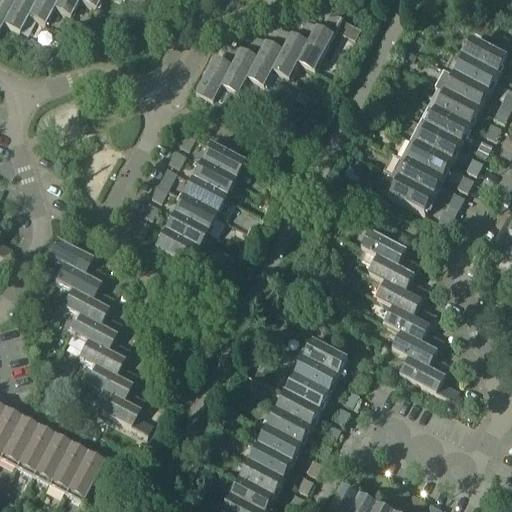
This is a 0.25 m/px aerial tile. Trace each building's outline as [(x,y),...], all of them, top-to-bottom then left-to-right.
[(0,35),(2,32),(18,0),(5,0),(3,5),(0,3),(0,35)] [(18,0),(2,32),(18,41),(27,23),(39,0),(18,0)] [(39,0),(27,23),(44,32),(53,15),(60,0),(39,0)] [(60,0),(53,15),(70,24),(79,8),(82,0),(60,0)] [(82,0),(79,8),(96,16),(104,0),(82,0)] [(325,35),(319,32),(300,68),(317,77),(345,24),(333,18),(325,35)] [(300,43),(293,39),(274,77),(290,86),(300,68),(319,32),(309,26),(300,43)] [(275,50),(269,47),(249,85),(265,94),(274,77),(293,39),(283,34),(275,50)] [(474,46),(475,47),(466,65),(500,82),(509,64),(487,53),(490,46),(477,39),(474,46)] [(243,56),(224,93),(232,97),(240,102),(249,85),(269,47),(258,41),(249,59),(243,56)] [(217,63),(197,101),(223,115),(232,97),(224,93),(243,56),(232,50),(223,67),(217,63)] [(457,82),(491,100),(500,82),(466,65),(457,82)] [(457,82),(448,99),(481,117),(491,100),(457,82)] [(448,99),(438,94),(429,112),(472,135),(481,117),(448,99)] [(266,116),(276,121),(283,107),(273,102),(266,116)] [(429,112),(420,129),(463,152),(472,135),(429,112)] [(501,112),(494,124),(504,129),(510,117),(501,112)] [(420,129),(411,146),(454,169),(463,152),(420,129)] [(501,135),(491,129),(485,141),(495,147),(501,135)] [(185,139),(179,151),(188,156),(195,145),(185,139)] [(411,146),(402,163),(445,186),(454,169),(411,146)] [(492,152),(482,147),(476,158),(486,164),(492,152)] [(200,170),(235,188),(244,170),(209,152),(200,170)] [(170,169),(179,174),(185,162),(176,157),(170,169)] [(402,163),(393,181),(436,204),(445,186),(402,163)] [(483,169),(473,164),(467,176),(477,181),(483,169)] [(191,187),(226,206),(235,188),(200,170),(191,187)] [(160,186),(170,191),(176,179),(167,175),(160,186)] [(392,182),(402,187),(394,202),(427,220),(436,204),(393,181),(392,182)] [(474,186),(464,181),(458,193),(468,198),(474,186)] [(226,206),(191,187),(182,204),(224,226),(232,209),(226,206)] [(151,204),(161,209),(167,197),(157,192),(151,204)] [(465,204),(455,199),(449,210),(459,215),(465,204)] [(224,226),(182,204),(173,222),(208,240),(216,225),(223,228),(224,226)] [(142,221),(152,226),(158,214),(148,209),(142,221)] [(445,216),(440,227),(439,228),(449,233),(455,221),(445,216)] [(164,239),(199,257),(208,240),(173,222),(164,239)] [(133,238),(142,243),(149,231),(139,226),(133,238)] [(373,236),(363,254),(380,263),(417,282),(422,271),(406,262),(410,255),(373,236)] [(199,257),(164,239),(154,257),(190,276),(199,257)] [(48,264),(63,273),(100,292),(107,280),(90,271),(93,265),(57,247),(48,264)] [(0,264),(7,268),(13,257),(0,250),(0,264)] [(380,263),(371,279),(388,288),(424,306),(429,296),(414,288),(417,282),(380,263)] [(63,273),(55,289),(71,298),(108,317),(114,305),(98,297),(100,292),(63,273)] [(388,288),(379,305),(395,313),(432,332),(438,321),(421,312),(424,306),(388,288)] [(63,315),(79,323),(116,342),(122,330),(106,322),(108,317),(71,298),(63,315)] [(395,313),(386,331),(403,339),(440,358),(446,346),(430,337),(432,332),(395,313)] [(79,323),(70,340),(87,348),(124,368),(130,356),(113,348),(116,342),(79,323)] [(403,339),(394,356),(410,364),(448,383),(454,372),(437,364),(440,358),(403,339)] [(299,363),(306,366),(341,384),(350,367),(309,345),(299,363)] [(87,348),(78,365),(95,373),(132,393),(138,381),(122,373),(124,368),(87,348)] [(448,383),(410,364),(402,380),(456,408),(462,396),(446,388),(448,383)] [(341,384),(306,366),(297,384),(332,402),(341,384)] [(95,373),(86,390),(103,399),(140,418),(146,406),(129,398),(132,393),(95,373)] [(369,384),(359,379),(353,391),(363,396),(369,384)] [(332,402),(297,384),(288,401),(322,419),(332,402)] [(360,401),(350,396),(344,408),(354,413),(360,401)] [(140,418),(103,399),(94,416),(148,444),(154,432),(137,423),(140,418)] [(322,419),(288,401),(279,419),(313,436),(322,419)] [(351,419),(341,414),(335,426),(344,431),(351,419)] [(5,415),(0,424),(0,463),(0,464),(22,424),(5,415)] [(313,436),(279,419),(270,436),(304,454),(313,436)] [(22,424),(0,464),(17,473),(38,433),(22,424)] [(341,436),(332,431),(326,443),(335,448),(341,436)] [(38,433),(17,473),(33,482),(55,441),(38,433)] [(304,454),(270,436),(261,453),(295,471),(304,454)] [(55,441),(33,482),(50,490),(71,450),(55,441)] [(332,453),(323,448),(317,460),(326,465),(332,453)] [(71,450),(50,490),(66,499),(88,459),(71,450)] [(295,471),(261,453),(252,470),(286,489),(295,471)] [(104,468),(88,459),(66,499),(83,508),(98,480),(109,486),(118,469),(107,463),(104,468)] [(323,471),(314,466),(307,478),(317,483),(323,471)] [(286,489),(252,470),(242,488),(277,506),(286,489)] [(356,483),(368,489),(373,480),(360,474),(356,483)] [(304,483),(298,495),(308,500),(314,488),(304,483)] [(378,483),(374,492),(386,498),(390,489),(378,483)] [(242,488),(233,505),(245,511),(273,511),(277,506),(242,488)] [(395,492),(391,501),(403,508),(407,498),(395,492)] [(345,494),(335,511),(356,511),(362,503),(345,494)] [(295,500),(289,511),(301,511),(305,505),(295,500)] [(413,501),(408,510),(411,511),(422,511),(425,507),(413,501)] [(362,503),(356,511),(378,511),(379,511),(362,503)]
